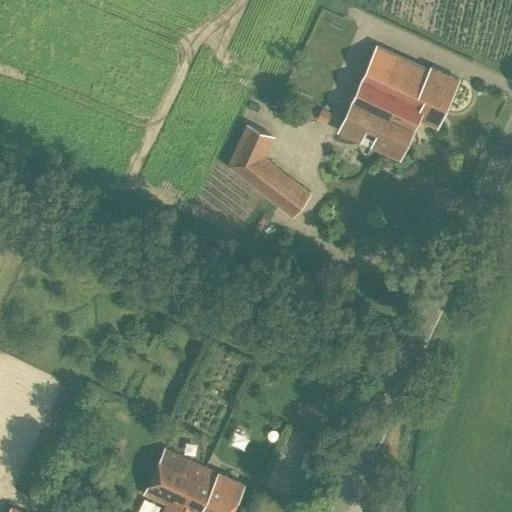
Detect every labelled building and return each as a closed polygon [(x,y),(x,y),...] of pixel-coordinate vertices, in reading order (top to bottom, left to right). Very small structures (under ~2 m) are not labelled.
[(430,69),(377,45),(339,130),(359,140),(362,132),(375,138),(372,145),(399,157),(418,116),(437,125),(458,78),(431,66),(430,69)] [(294,214),(310,193),(263,157),(272,136),(248,125),(230,165),(294,214)] [(294,349),(304,325),(288,319),(278,343),(294,349)] [(226,451),(268,358),(214,334),(171,430),(183,436),(185,433),(226,451)] [(219,473),(164,446),(143,493),(164,503),(160,511),(231,511),(244,483),(219,472),(219,473)]
